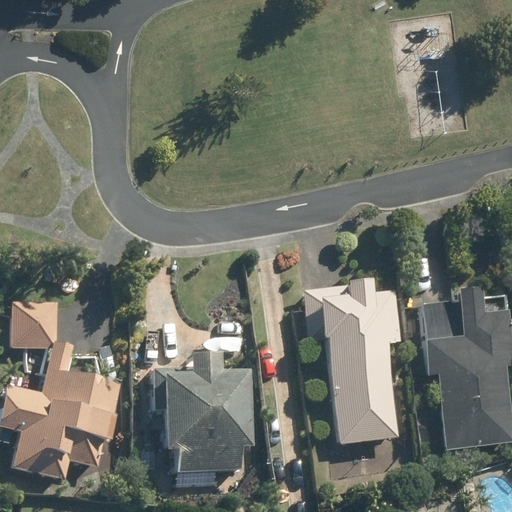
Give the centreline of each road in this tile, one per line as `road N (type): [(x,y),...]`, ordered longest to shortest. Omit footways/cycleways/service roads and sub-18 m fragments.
road 1 (residential): [(511,160),(185,228),(141,220),(117,198),(110,133)]
road 2 (residential): [(110,133),(75,72),(0,59)]
road 3 (residential): [(0,19),(131,7)]
road 4 (residential): [(110,133),(115,65),(131,7)]
